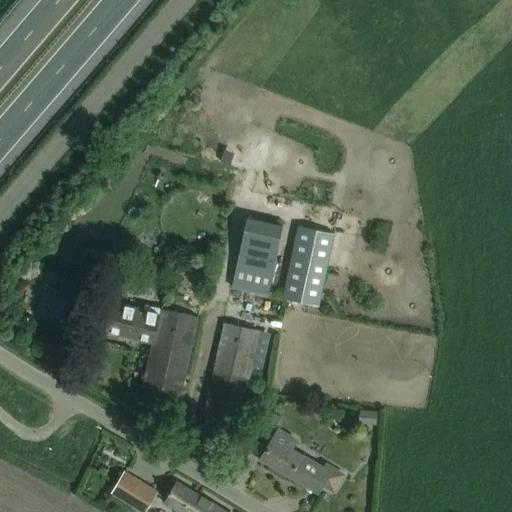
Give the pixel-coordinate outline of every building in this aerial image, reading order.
[(281,225),(246,217),(231,286),(267,294),(281,225)] [(333,234),(298,226),(282,298),(317,305),(333,234)] [(144,309),(132,306),(112,302),(105,332),(152,342),(143,385),(181,394),(198,316),(145,304),(144,309)] [(224,322),(206,398),(202,418),(237,426),(259,331),(224,322)] [(266,409),(252,443),(265,451),(261,457),(317,491),(321,484),(333,490),(342,474),(325,464),(323,468),(290,448),(295,440),(278,429),(281,425),(275,421),(278,416),(266,409)] [(376,423),(376,410),(358,409),(358,422),(376,423)] [(123,472),(110,493),(142,511),(143,511),(155,491),(123,472)] [(224,511),(176,482),(165,499),(164,501),(181,511),(180,511),(224,511)]
